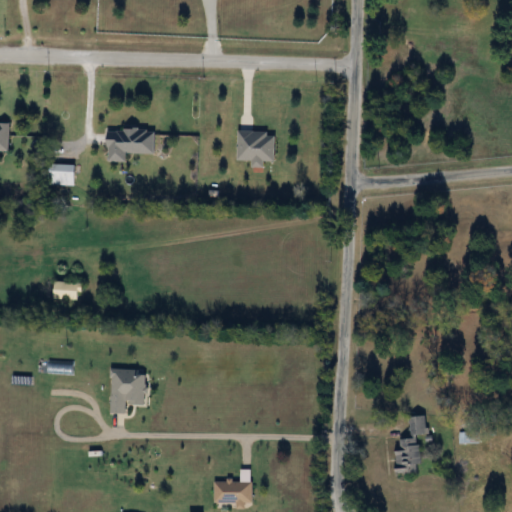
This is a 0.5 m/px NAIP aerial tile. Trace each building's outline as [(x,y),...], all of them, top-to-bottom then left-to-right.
[(128,153),(157,153),(157,130),(110,130),(110,162),(128,162),(128,153)] [(266,166),(266,161),(277,161),(277,132),(240,131),(239,160),(255,160),(255,166),(266,166)] [(50,186),(77,186),(77,164),(50,164),(50,186)] [(56,282),(55,300),(83,300),(83,283),(56,282)] [(399,475),(422,474),(421,436),(430,435),(429,417),(412,417),(412,440),(398,440),(399,475)] [(459,445),(480,445),(480,432),(459,432),(459,445)] [(216,482),(216,503),(239,503),(238,506),(254,506),(254,470),(243,470),(243,482),(216,482)]
